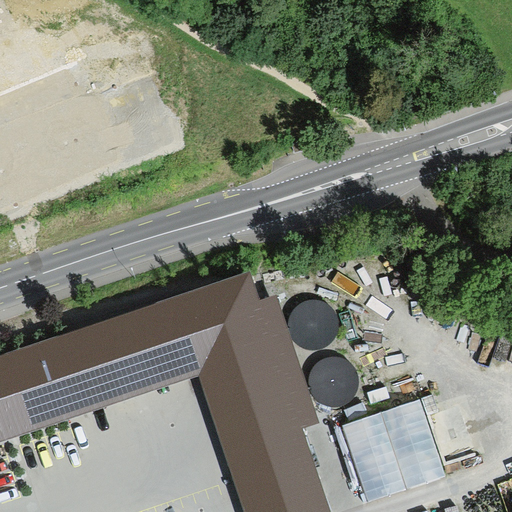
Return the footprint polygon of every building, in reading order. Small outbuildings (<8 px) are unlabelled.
[(292,146),(295,154),(318,147),(315,138),(292,146)] [(330,511),(303,433),(320,427),(277,299),(260,305),(252,278),(0,361),(0,446),(41,433),(199,379),(244,511),(330,511)] [(304,349),(314,351),(324,349),(333,343),(338,333),(338,323),(335,313),(325,304),(313,302),(301,305),(292,314),(289,324),(290,334),(295,343),(304,349)] [(321,405),(332,409),(342,407),(350,402),(356,395),(359,385),(358,376),(351,366),(341,360),(329,359),(318,364),(311,374),(309,385),(312,397),(321,405)] [(420,402),(343,427),(369,504),(446,478),(420,402)]
